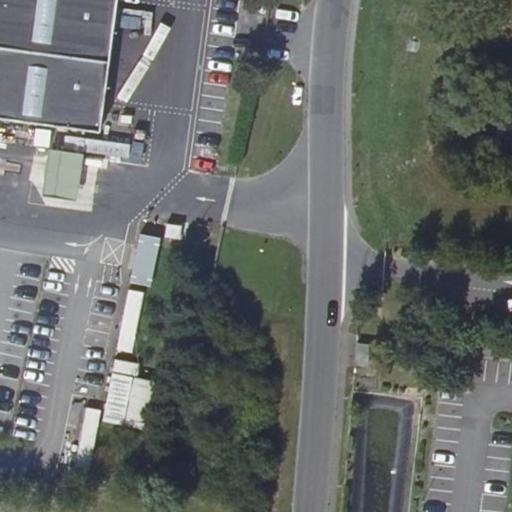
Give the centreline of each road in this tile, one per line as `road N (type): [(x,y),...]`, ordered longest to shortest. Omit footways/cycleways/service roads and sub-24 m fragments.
road 1 (unclassified): [(298,511),(335,0)]
road 2 (unknown): [(317,259),(511,285)]
road 3 (unknown): [(162,196),(0,160)]
